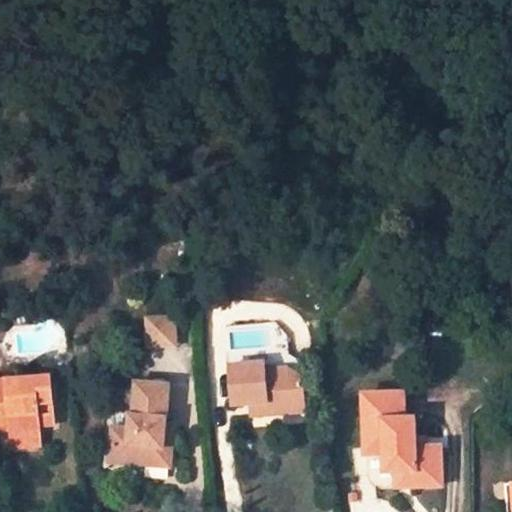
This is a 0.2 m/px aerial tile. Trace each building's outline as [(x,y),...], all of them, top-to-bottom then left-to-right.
[(176,348),(176,316),(145,316),(145,348),(176,348)] [(266,364),(232,366),(235,405),(252,404),(269,403),(270,415),(306,412),(304,378),(288,369),(267,371),(266,364)] [(0,418),(12,417),(13,431),(13,438),(42,436),(41,426),(56,425),(53,378),(0,382),(0,418)] [(131,429),(113,427),(110,462),(171,468),(175,423),(168,422),(171,386),(138,383),(135,416),(132,416),(131,429)] [(406,393),(364,395),(367,456),(384,455),(386,473),(397,473),(419,472),(419,487),(444,487),(442,448),(418,448),(417,419),(407,419),(406,393)] [(253,416),(270,415),(269,403),(252,404),(253,416)] [(0,418),(0,431),(13,431),(12,417),(0,418)] [(43,448),(42,436),(13,438),(14,449),(43,448)] [(397,488),(419,487),(419,472),(397,473),(397,488)]
